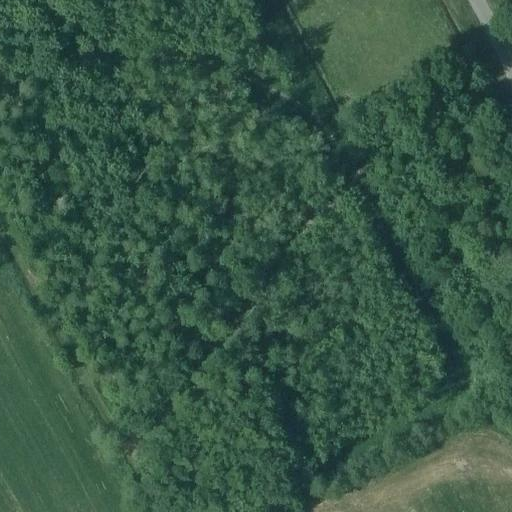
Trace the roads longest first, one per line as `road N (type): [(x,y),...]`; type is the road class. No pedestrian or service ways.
road 1 (track): [(0,218),(137,459),(362,168),(418,115),(510,68)]
road 2 (track): [(234,511),(472,390),(362,168)]
road 3 (track): [(352,180),(291,101),(237,70),(183,59),(79,64),(37,0)]
road 4 (track): [(258,0),(324,140)]
